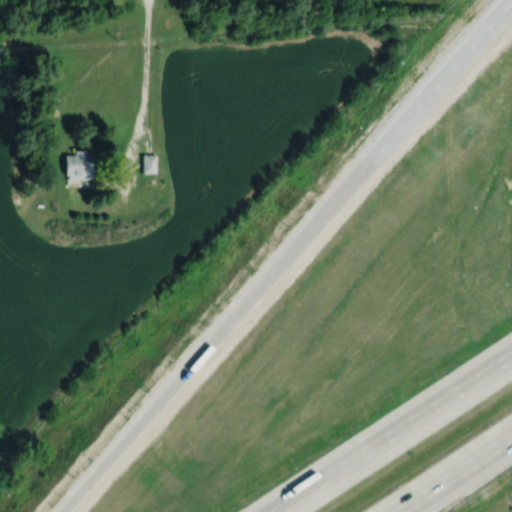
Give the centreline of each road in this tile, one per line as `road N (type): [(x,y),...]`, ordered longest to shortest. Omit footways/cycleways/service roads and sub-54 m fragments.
road 1 (motorway): [(511,0),(248,301)]
road 2 (motorway): [(511,354),(273,511)]
road 3 (motorway): [(181,377),(62,511)]
road 4 (motorway): [(398,511),(511,435)]
